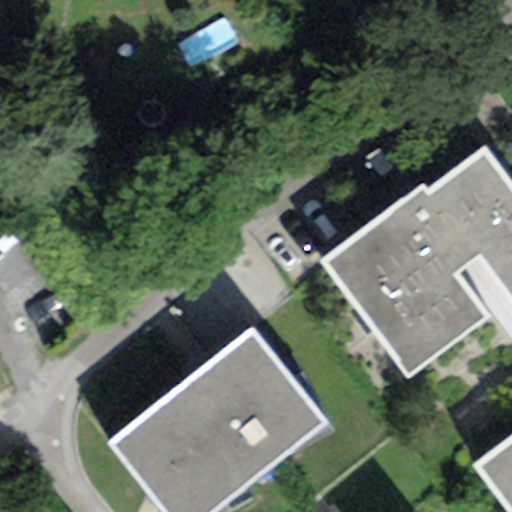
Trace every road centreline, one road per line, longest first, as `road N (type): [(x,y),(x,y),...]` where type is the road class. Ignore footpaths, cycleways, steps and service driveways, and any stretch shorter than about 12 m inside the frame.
road 1 (residential): [(0,377),(511,32)]
road 2 (residential): [(94,511),(0,385)]
